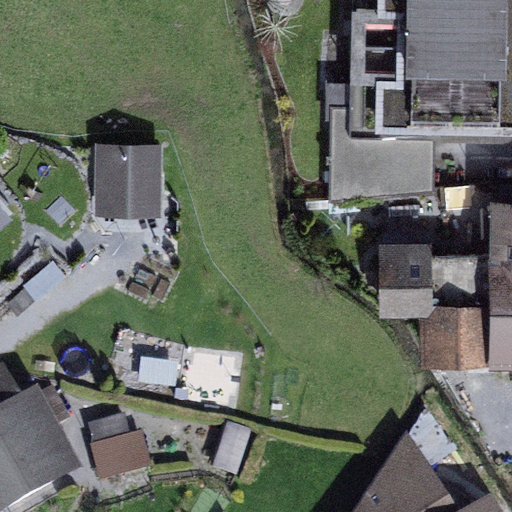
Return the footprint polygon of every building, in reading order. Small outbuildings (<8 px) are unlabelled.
[(511,0),(354,0),(353,93),(329,93),(329,118),(333,118),(332,200),(426,191),(427,137),(383,137),(383,121),(442,122),(511,122),(511,0)] [(442,141),(511,142),(511,122),(442,122),(442,141)] [(104,151),(103,201),(154,202),(155,151),(104,151)] [(511,184),(502,185),(502,205),(489,210),(489,245),(501,246),(501,256),(511,255),(511,184)] [(401,308),(429,307),(511,306),(511,255),(501,256),(430,256),(430,246),(389,247),(389,308),(401,308)] [(511,306),(429,307),(430,359),(511,357),(511,306)] [(37,398),(21,407),(2,374),(0,374),(0,511),(77,470),(37,398)] [(235,474),(249,434),(230,427),(216,468),(235,474)] [(96,451),(104,478),(148,466),(140,438),(96,451)] [(365,511),(445,511),(407,450),(365,511)]
